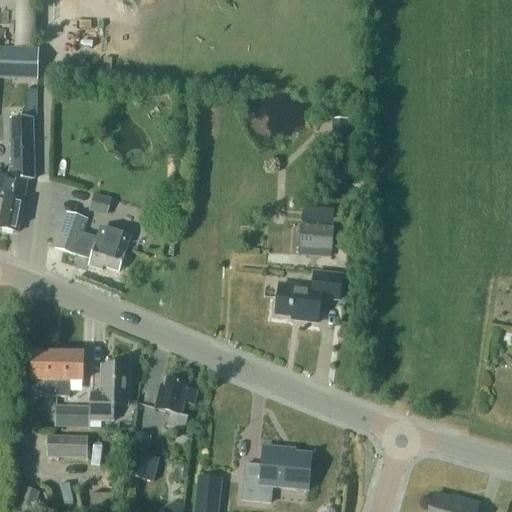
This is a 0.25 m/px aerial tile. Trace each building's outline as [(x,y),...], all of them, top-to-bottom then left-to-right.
[(0,79),(37,81),(38,51),(0,49),(0,79)] [(35,180),(34,119),(11,119),(12,169),(10,169),(9,177),(0,175),(0,199),(4,201),(4,202),(1,204),(0,210),(2,213),(0,220),(0,230),(17,234),(23,204),(28,180),(35,180)] [(346,140),(346,120),(334,119),(334,139),(346,140)] [(94,195),(89,211),(106,217),(111,200),(94,195)] [(129,239),(100,229),(97,239),(82,235),(87,220),(67,214),(55,250),(75,256),(90,260),(88,267),(102,271),(103,268),(119,273),(125,255),(124,255),(129,239)] [(299,249),(331,251),(333,228),(301,226),(299,249)] [(339,301),(342,277),(314,274),(312,290),(279,286),(276,316),(299,318),(299,321),(318,324),(321,299),(339,301)] [(44,398),(56,398),(58,355),(32,355),(32,382),(44,382),(44,398)] [(58,355),(56,398),(69,399),(70,383),(82,383),(83,356),(58,355)] [(128,367),(103,367),(101,367),(101,395),(90,395),(89,422),(90,422),(89,429),(101,429),(101,422),(114,423),(114,407),(128,407),(128,367)] [(166,380),(165,388),(160,387),(155,411),(171,414),(168,428),(186,430),(188,418),(181,416),(184,404),(194,406),(197,392),(187,389),(188,385),(166,380)] [(88,429),(88,409),(56,409),(56,429),(88,429)] [(159,461),(146,457),(151,438),(138,434),(133,454),(136,454),(130,478),(153,484),(159,461)] [(87,460),(87,439),(48,439),(47,460),(87,460)] [(247,465),(246,465),(242,501),(270,504),(272,488),(307,492),(311,456),(293,455),(281,453),(281,451),(263,449),(261,467),(260,479),(245,477),(247,465)] [(216,511),(220,481),(200,479),(196,511),(216,511)] [(18,509),(26,511),(31,511),(37,496),(23,492),(18,509)] [(97,492),(96,511),(116,511),(117,493),(97,492)] [(476,511),(479,506),(461,501),(460,503),(434,496),(429,511),(476,511)] [(187,511),(189,507),(165,503),(163,511),(187,511)]
